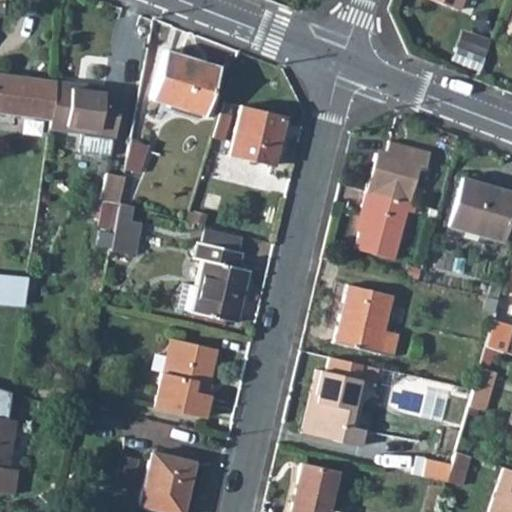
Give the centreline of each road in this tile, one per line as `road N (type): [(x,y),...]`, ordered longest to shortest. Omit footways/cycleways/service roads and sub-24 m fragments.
road 1 (residential): [(235,511),(341,56)]
road 2 (tertiary): [(511,125),(341,56)]
road 3 (tertiary): [(341,56),(189,0)]
